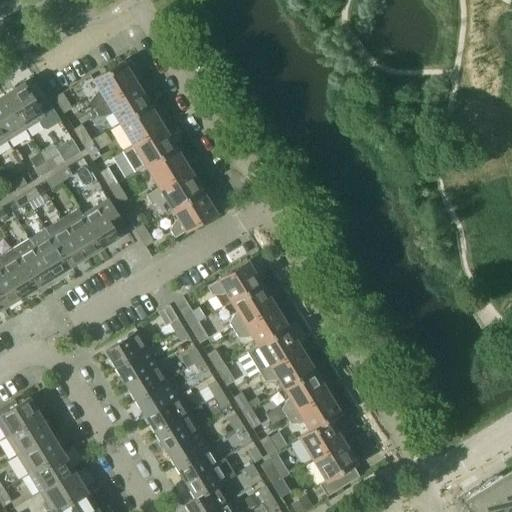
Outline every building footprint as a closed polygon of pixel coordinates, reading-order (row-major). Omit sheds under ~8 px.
[(88,102),(92,109),(135,83),(122,61),(92,80),(98,91),(96,92),(88,102)] [(23,83),(4,95),(25,129),(38,121),(42,129),(46,130),(60,121),(47,101),(44,103),(38,95),(32,99),(23,83)] [(112,113),(118,123),(148,105),(135,83),(92,109),(97,117),(110,114),(112,113)] [(53,98),(62,113),(70,108),(61,93),(53,98)] [(4,95),(0,97),(0,129),(6,140),(25,129),(4,95)] [(118,123),(131,145),(161,127),(148,105),(118,123)] [(72,130),(82,145),(90,140),(80,125),(72,130)] [(131,145),(120,152),(133,173),(144,166),(174,148),(161,127),(131,145)] [(90,140),(82,145),(92,161),(100,156),(90,140)] [(144,166),(158,188),(188,169),(174,148),(144,166)] [(57,153),(45,161),(50,170),(63,162),(57,153)] [(50,170),(45,161),(32,169),(38,177),(50,170)] [(63,169),(56,174),(60,182),(71,176),(66,167),(63,169)] [(99,173),(108,188),(116,183),(107,168),(99,173)] [(165,200),(170,209),(201,191),(188,169),(158,188),(145,195),(151,205),(165,200)] [(60,182),(56,174),(45,181),(50,189),(60,182)] [(20,176),(8,184),(14,193),(26,185),(20,176)] [(116,183),(108,188),(118,204),(126,199),(116,183)] [(14,193),(8,184),(0,188),(0,198),(1,200),(14,193)] [(34,187),(23,194),(28,202),(38,196),(34,187)] [(201,191),(170,209),(176,219),(174,221),(169,230),(174,238),(214,213),(201,191)] [(28,202),(23,194),(12,201),(17,209),(28,202)] [(107,199),(81,215),(100,248),(118,237),(115,234),(124,228),(107,199)] [(77,209),(60,219),(84,257),(100,248),(81,215),(77,209)] [(125,216),(134,231),(143,227),(133,211),(125,216)] [(44,229),(48,235),(63,260),(68,267),(84,257),(60,219),(44,229)] [(143,227),(134,231),(144,247),(152,242),(143,227)] [(48,235),(32,245),(52,278),(68,267),(63,260),(48,235)] [(28,239),(11,249),(35,288),(52,278),(32,245),(28,239)] [(0,255),(0,266),(19,298),(35,288),(11,249),(0,255)] [(224,293),(230,302),(260,284),(246,262),(216,280),(206,287),(211,295),(221,295),(224,293)] [(19,298),(0,266),(0,303),(2,308),(19,298)] [(228,323),(232,330),(256,316),(273,305),(260,284),(230,302),(236,312),(233,314),(228,323)] [(180,312),(189,327),(197,322),(188,307),(182,297),(173,301),(180,312)] [(168,324),(173,331),(181,327),(168,305),(156,312),(164,326),(168,324)] [(250,336),(256,345),(286,327),(273,305),(256,316),(232,330),(237,338),(248,338),(250,336)] [(197,322),(189,327),(198,343),(206,338),(197,322)] [(181,327),(173,331),(179,342),(188,337),(181,327)] [(256,345),(246,352),(254,366),(259,373),(282,359),(299,348),(286,327),(256,345)] [(104,351),(114,367),(146,348),(136,331),(104,351)] [(114,367),(124,384),(156,364),(146,348),(114,367)] [(277,379),(282,388),(297,379),(312,370),(299,348),(282,359),(259,373),(263,381),(274,381),(277,379)] [(186,353),(193,365),(201,360),(194,349),(186,353)] [(206,355),(215,371),(223,365),(214,350),(206,355)] [(201,360),(193,365),(199,375),(208,370),(201,360)] [(124,384),(134,401),(166,381),(156,364),(124,384)] [(223,365),(215,371),(225,386),(233,381),(223,365)] [(280,409),(285,416),(326,391),(312,370),(297,379),(282,388),(288,398),(285,400),(280,409)] [(134,401),(144,417),(176,397),(166,381),(134,401)] [(206,386),(213,397),(221,393),(214,381),(206,386)] [(303,422),(308,431),(309,431),(328,419),(328,420),(339,413),(326,391),(285,416),(290,424),(300,423),(303,422)] [(221,393),(213,397),(220,408),(228,403),(221,393)] [(232,398),(242,413),(250,409),(240,393),(232,398)] [(16,404),(13,399),(0,406),(0,429),(5,437),(39,416),(28,397),(16,404)] [(144,417),(154,433),(186,413),(176,397),(144,417)] [(250,409),(242,413),(251,429),(259,424),(250,409)] [(154,433),(164,450),(196,430),(186,413),(154,433)] [(226,419),(233,430),(241,425),(234,414),(226,419)] [(50,435),(39,416),(5,437),(16,456),(50,435)] [(298,437),(311,459),(341,441),(328,420),(328,419),(309,431),(308,431),(298,437)] [(241,425),(233,430),(240,441),(248,435),(241,425)] [(164,450),(174,466),(206,446),(196,430),(164,450)] [(16,456),(28,474),(62,453),(50,435),(16,456)] [(258,441),(268,456),(276,451),(266,436),(258,441)] [(341,441),(311,459),(324,480),(318,484),(326,496),(358,477),(351,465),(355,463),(341,441)] [(174,466),(184,483),(216,463),(206,446),(174,466)] [(246,452),(253,462),(260,457),(254,447),(246,452)] [(28,474),(38,492),(63,477),(73,471),(62,453),(28,474)] [(216,463),(184,483),(194,498),(194,499),(216,485),(216,486),(227,479),(233,475),(223,458),(216,463)] [(243,469),(250,480),(258,475),(251,464),(243,469)] [(261,469),(270,484),(279,479),(269,464),(261,469)] [(38,492),(50,511),(60,505),(63,503),(84,490),(73,471),(63,477),(38,492)] [(511,511),(511,473),(470,500),(475,509),(473,510),(472,508),(472,507),(468,506),(467,506),(464,507),(462,509),(461,510),(461,511),(460,511),(511,511)] [(184,504),(188,511),(209,511),(226,502),(216,486),(216,485),(194,499),(194,498),(184,504)] [(256,491),(263,502),(271,497),(264,486),(256,491)] [(2,489),(0,490),(0,504),(1,507),(10,502),(2,489)] [(50,511),(88,511),(95,508),(84,490),(63,503),(60,505),(50,511)] [(243,499),(249,508),(260,502),(254,493),(243,499)] [(304,495),(287,506),(290,511),(303,511),(312,507),(304,495)] [(271,497),(263,502),(269,511),(278,507),(271,497)] [(209,511),(232,511),(226,502),(209,511)]
